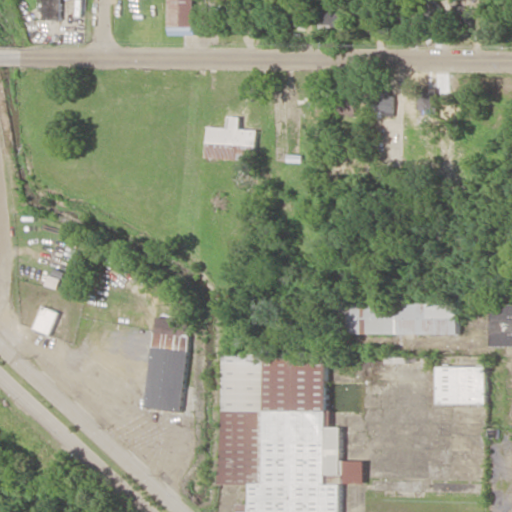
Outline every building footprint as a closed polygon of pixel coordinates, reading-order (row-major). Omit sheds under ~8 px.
[(64,19),(64,0),(45,0),(46,19),(64,19)] [(170,0),(170,34),(195,34),(195,0),(170,0)] [(305,3),(290,3),(291,25),(305,24),(305,3)] [(314,4),(314,15),(315,15),(314,25),(343,26),(343,12),(337,12),(337,5),(314,4)] [(245,6),(228,5),(228,23),(244,24),(245,6)] [(376,8),(357,9),(358,27),(376,26),(376,8)] [(440,113),(439,87),(420,88),(421,113),(440,113)] [(376,111),(395,112),(396,94),(376,94),(376,111)] [(257,160),(259,128),(242,128),(243,115),(231,115),(231,126),(210,126),(209,158),(257,160)] [(289,148),(275,148),(276,161),(289,160),(289,148)] [(461,303),(351,301),(351,333),(461,334),(461,303)] [(498,346),(511,345),(511,303),(498,303),(498,346)] [(62,311),(45,305),(36,328),(53,334),(62,311)] [(194,320),(158,316),(149,406),(185,410),(194,320)] [(331,355),(227,353),(225,483),(254,483),(253,503),(241,503),(241,511),(343,511),(344,482),(367,482),(367,460),(344,459),(345,426),(330,426),(331,355)] [(488,403),(488,365),(439,366),(440,403),(488,403)]
